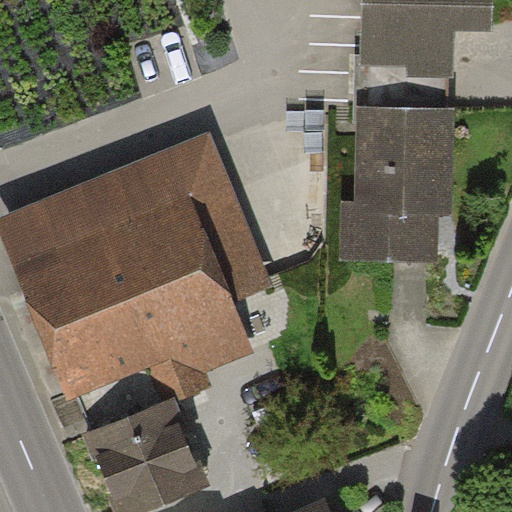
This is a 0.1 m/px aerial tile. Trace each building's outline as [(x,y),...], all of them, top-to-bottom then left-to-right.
[(354,0),(353,71),(453,73),(454,36),(491,37),(491,0),(354,0)] [(451,118),(356,120),(358,203),(345,204),(347,267),(434,265),(433,210),(453,210),(451,118)] [(214,140),(0,230),(0,234),(59,374),(122,347),(141,392),(255,343),(236,299),(275,283),(214,140)] [(167,395),(80,432),(113,511),(130,511),(204,481),(167,395)] [(328,511),(323,500),(293,511),(328,511)]
